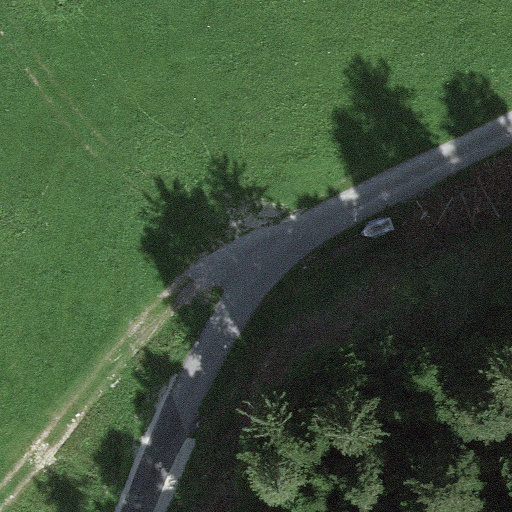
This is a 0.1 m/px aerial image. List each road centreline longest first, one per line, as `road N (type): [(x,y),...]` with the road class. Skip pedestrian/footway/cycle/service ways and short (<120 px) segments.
road 1 (track): [(137,511),(187,397),(268,264),(325,220),(511,126)]
road 2 (track): [(0,500),(181,292),(225,264),(268,264)]
